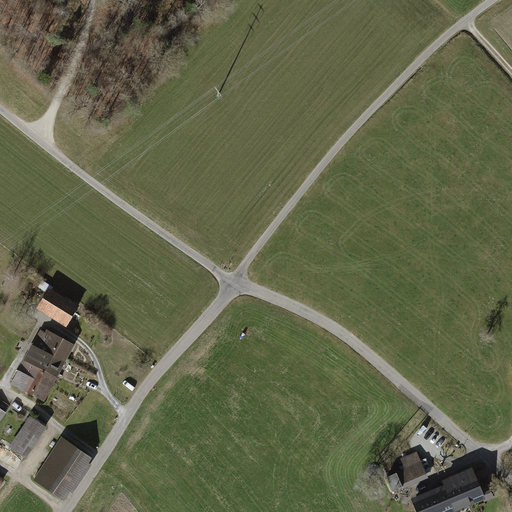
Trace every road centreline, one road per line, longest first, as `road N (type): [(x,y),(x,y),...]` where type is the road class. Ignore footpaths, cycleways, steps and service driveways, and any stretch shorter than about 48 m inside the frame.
road 1 (residential): [(492,0),(352,130),(235,283)]
road 2 (residential): [(511,483),(340,332),(235,283)]
road 3 (residential): [(0,107),(235,283)]
road 4 (residential): [(235,283),(146,385),(63,511)]
road 5 (track): [(2,389),(39,325),(50,323),(89,349),(104,387),(128,414)]
road 6 (track): [(39,140),(92,0)]
road 7 (track): [(101,457),(0,387)]
